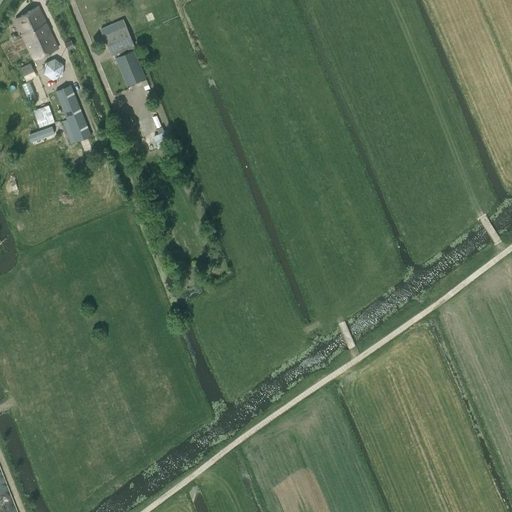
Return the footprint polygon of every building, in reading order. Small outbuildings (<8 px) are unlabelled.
[(24,38),(48,27),(38,6),(15,19),(24,38)] [(117,30),(104,35),(111,54),(113,53),(115,58),(134,50),(132,45),(133,45),(126,26),(123,19),(114,23),(117,30)] [(48,27),(24,38),(34,60),(58,49),(48,27)] [(67,50),(74,47),(70,41),(64,44),(67,50)] [(126,85),(145,77),(134,50),(115,58),(126,85)] [(53,79),(62,75),(63,65),(54,59),(45,63),(44,74),(53,79)] [(28,72),(25,66),(19,68),(22,74),(28,72)] [(70,143),(90,137),(70,85),(55,91),(67,120),(62,122),(70,143)] [(40,109),(33,111),(36,120),(43,118),(40,109)] [(156,115),(152,117),(157,128),(161,126),(156,115)] [(158,146),(170,140),(166,130),(154,136),(158,146)] [(201,258),(194,261),(197,268),(204,265),(201,258)]
